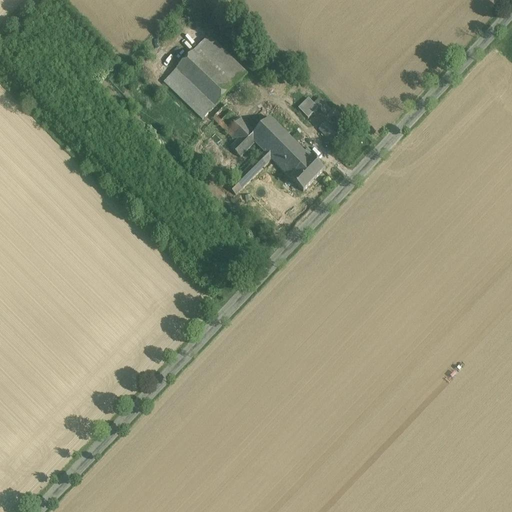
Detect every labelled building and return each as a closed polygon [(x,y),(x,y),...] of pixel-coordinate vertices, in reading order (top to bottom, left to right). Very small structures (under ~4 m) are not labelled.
[(247,74),(208,36),(201,44),(239,81),(247,74)] [(239,81),(201,44),(194,51),(232,89),(239,81)] [(232,89),(194,51),(176,70),(215,107),(232,89)] [(215,107),(176,70),(164,83),(202,120),(215,107)] [(318,109),(308,99),(298,109),(308,119),(318,109)] [(254,134),(226,105),(207,124),(240,157),(255,143),(250,138),(254,134)] [(289,137),(270,118),(254,134),(250,138),(255,143),(264,153),(271,160),(275,164),(296,144),(289,137)] [(337,135),(326,123),(319,130),(330,141),(337,135)] [(301,138),(294,131),(289,137),(295,143),(301,138)] [(310,159),(296,144),(275,164),(290,179),(303,192),(324,171),(311,158),(310,159)] [(264,153),(228,188),(235,195),(271,160),(264,153)]
